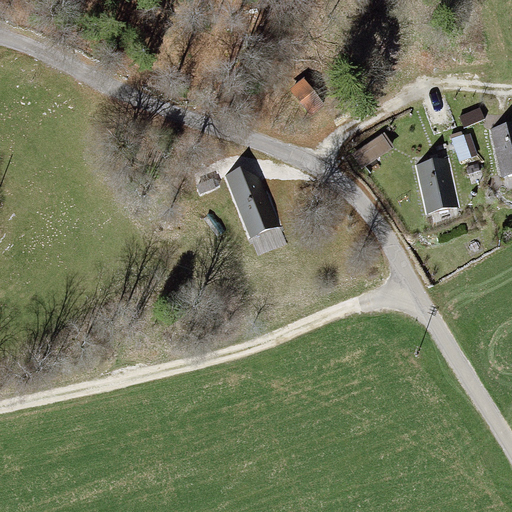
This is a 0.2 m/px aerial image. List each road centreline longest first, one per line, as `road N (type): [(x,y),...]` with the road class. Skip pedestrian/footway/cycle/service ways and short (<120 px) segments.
road 1 (track): [(0,404),(264,347),(412,288)]
road 2 (unclassified): [(511,447),(377,224),(347,186),(317,165)]
road 3 (unclassified): [(317,165),(0,37)]
road 4 (residential): [(317,165),(365,113),(415,90),(438,82),(511,87)]
